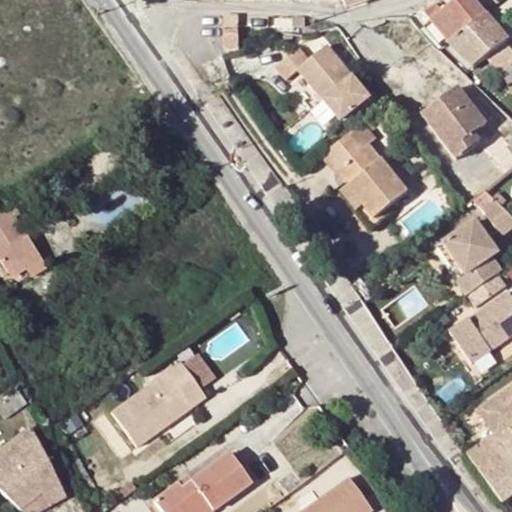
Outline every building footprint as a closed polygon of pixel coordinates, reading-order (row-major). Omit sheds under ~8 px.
[(447,45),(485,13),(474,0),(454,0),(440,11),(433,4),(422,12),(447,45)] [(485,13),(447,45),(472,69),(507,40),(485,13)] [(238,17),(223,16),(223,29),(238,29),(238,17)] [(304,19),(291,19),(291,28),(304,29),(304,19)] [(230,32),(222,40),(222,54),(237,54),(237,33),(230,32)] [(372,44),(361,56),(376,69),(387,58),(372,44)] [(299,49),(289,57),(298,70),(338,124),(369,101),(326,47),(308,60),(299,49)] [(298,70),(289,57),(276,66),(286,79),(298,70)] [(422,117),(450,154),(473,135),(486,125),(458,89),(422,117)] [(363,124),(345,139),(395,212),(399,208),(395,203),(408,193),(368,144),(375,139),(363,124)] [(473,135),(450,154),(456,162),(480,143),(473,135)] [(331,179),(342,193),(372,230),(395,212),(345,139),(315,164),(326,179),(331,179)] [(474,200),(487,215),(498,205),(492,198),(485,191),(474,200)] [(372,230),(342,193),(334,200),(364,236),(372,230)] [(504,237),(511,230),(511,223),(498,205),(487,215),(504,237)] [(1,210),(0,210),(0,260),(8,275),(37,256),(26,238),(22,240),(1,210)] [(467,275),(460,279),(457,282),(469,297),(499,276),(504,273),(494,259),(500,254),(489,239),(482,243),(478,238),(484,232),(477,223),(446,246),(467,275)] [(489,239),(484,232),(478,238),(482,243),(489,239)] [(467,275),(446,246),(440,251),(460,279),(467,275)] [(8,275),(17,287),(46,268),(37,256),(8,275)] [(0,279),(1,280),(8,275),(0,260),(0,279)] [(499,276),(469,297),(478,310),(508,288),(499,276)] [(511,295),(511,294),(452,336),(473,366),(511,337),(511,295)] [(226,306),(233,316),(244,308),(236,298),(226,306)] [(197,357),(183,367),(202,393),(215,383),(197,357)] [(181,364),(110,415),(135,449),(206,398),(202,393),(183,367),(181,364)] [(489,430),(511,411),(511,388),(477,413),(489,430)] [(18,393),(0,404),(0,415),(4,421),(27,405),(18,393)] [(511,424),(511,411),(489,430),(494,437),(507,427),(511,424)] [(511,433),(511,432),(507,427),(494,437),(468,456),(502,503),(511,495),(511,433)] [(30,428),(0,452),(0,493),(19,511),(39,494),(50,506),(64,498),(30,428)] [(228,454),(191,481),(181,489),(177,484),(153,502),(160,511),(197,511),(207,505),(212,511),(249,483),(228,454)] [(187,477),(177,484),(181,489),(191,481),(187,477)] [(348,478),(301,511),(371,511),(373,510),(348,478)] [(39,494),(19,511),(40,511),(50,506),(39,494)]
